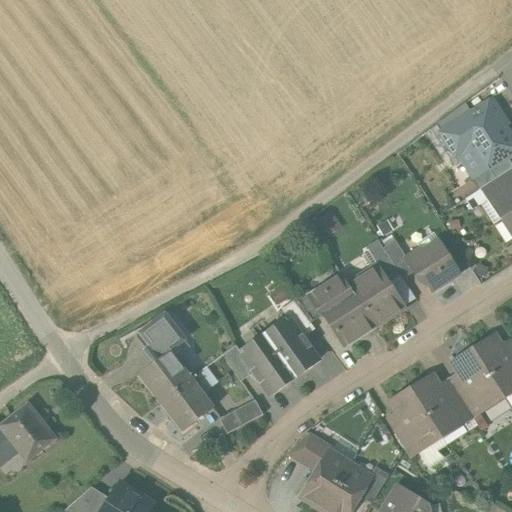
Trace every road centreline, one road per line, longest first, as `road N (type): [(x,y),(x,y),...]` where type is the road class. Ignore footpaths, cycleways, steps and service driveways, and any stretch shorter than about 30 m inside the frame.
road 1 (track): [(501,71),(255,253),(63,358)]
road 2 (residential): [(230,506),(301,420),(511,287)]
road 3 (residential): [(230,506),(135,449),(63,358)]
